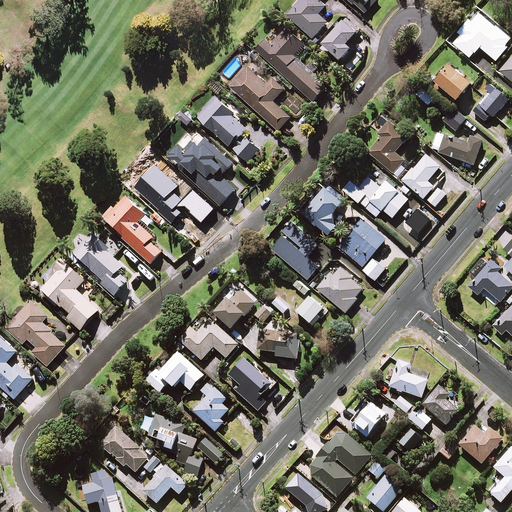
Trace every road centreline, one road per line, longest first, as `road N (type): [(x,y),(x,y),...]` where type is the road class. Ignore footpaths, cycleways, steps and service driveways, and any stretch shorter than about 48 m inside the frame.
road 1 (residential): [(51,511),(20,476),(25,440),(127,329),(273,204),(387,63)]
road 2 (tertiary): [(225,503),(406,300)]
road 3 (tertiary): [(406,300),(511,172)]
road 4 (residential): [(387,63),(386,37),(413,14),(425,19),(428,37),(412,59),(395,65)]
road 5 (residential): [(406,300),(511,389)]
